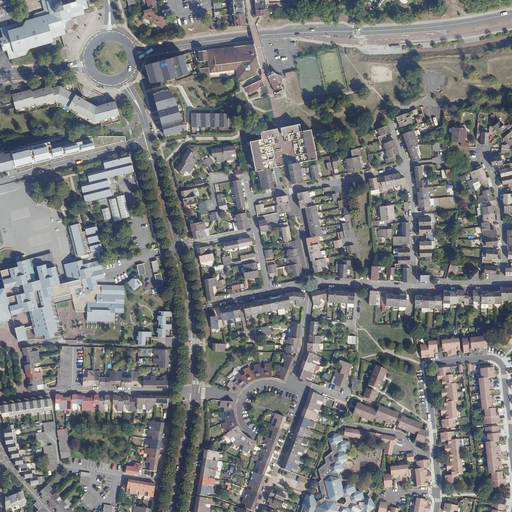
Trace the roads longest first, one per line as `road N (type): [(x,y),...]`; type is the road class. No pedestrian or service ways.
road 1 (secondary): [(150,50),(511,13)]
road 2 (residential): [(511,444),(498,360),(426,365),(435,511)]
road 3 (residential): [(0,179),(149,141)]
road 4 (residential): [(195,393),(194,307),(180,246)]
road 5 (residential): [(308,386),(258,511)]
road 6 (residential): [(484,152),(497,198),(502,282)]
road 7 (residential): [(66,390),(195,393)]
road 8 (residential): [(412,286),(408,165)]
